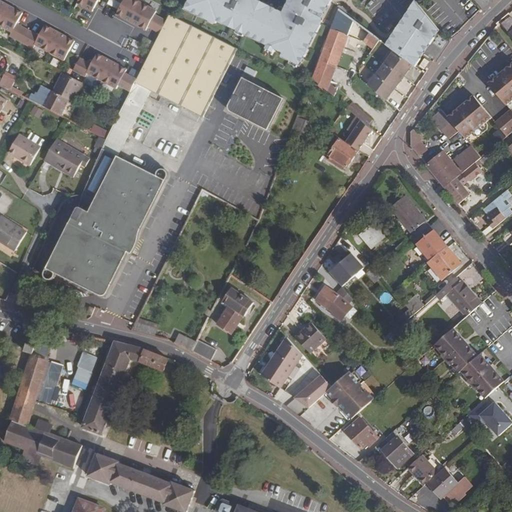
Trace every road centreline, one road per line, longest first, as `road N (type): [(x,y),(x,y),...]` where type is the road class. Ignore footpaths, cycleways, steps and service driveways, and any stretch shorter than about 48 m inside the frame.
road 1 (residential): [(230,384),(390,145)]
road 2 (residential): [(0,315),(167,350),(230,384)]
road 3 (residential): [(230,384),(405,511)]
road 4 (residential): [(511,297),(390,145)]
road 5 (residential): [(390,145),(449,61),(511,0)]
